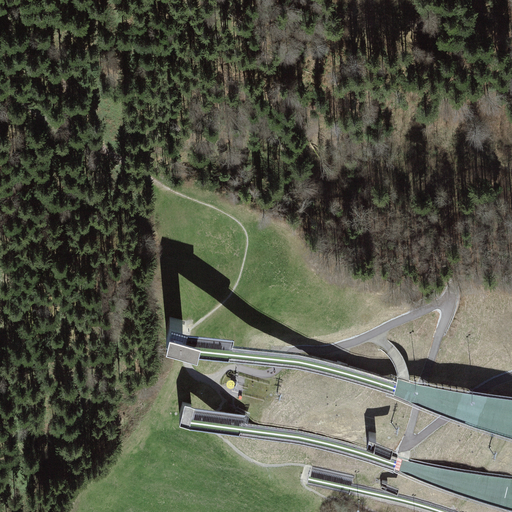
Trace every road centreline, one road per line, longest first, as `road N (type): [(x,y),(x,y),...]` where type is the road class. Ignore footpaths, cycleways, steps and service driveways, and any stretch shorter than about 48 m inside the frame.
road 1 (track): [(212,381),(231,367),(271,372),(293,353),(332,349),(443,306),(405,445),(511,376)]
road 2 (track): [(159,186),(0,81)]
